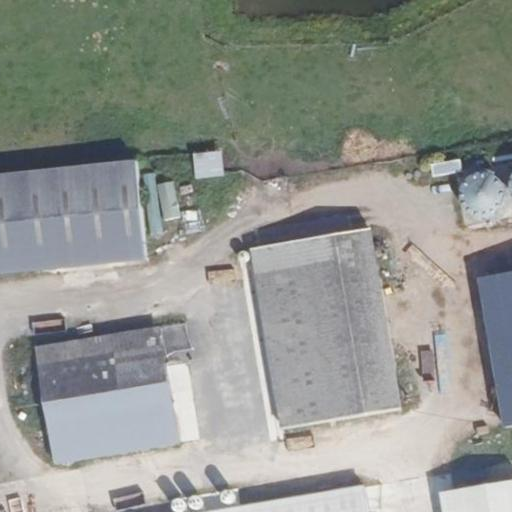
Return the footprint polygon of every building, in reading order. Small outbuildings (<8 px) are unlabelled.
[(224,152),(195,156),(198,182),(227,179),(224,152)] [(463,161),(431,167),(433,180),(465,174),(463,161)] [(138,178),(138,169),(0,180),(0,275),(146,264),(144,239),(138,178)] [(138,178),(144,239),(157,238),(151,177),(138,178)] [(491,185),(480,183),(469,186),(461,193),(457,204),(459,215),(465,224),(475,229),(486,229),(496,223),(502,214),(503,203),(499,193),(491,185)] [(178,186),(162,189),(168,225),(184,222),(178,186)] [(260,252),(261,262),(380,250),(378,236),(260,252)] [(402,416),(380,250),(261,262),(285,433),(402,416)] [(511,431),(511,286),(490,290),(511,432),(511,431)] [(177,448),(160,333),(37,352),(54,466),(177,448)] [(511,511),(511,479),(443,490),(446,511),(511,511)] [(370,511),(365,486),(198,511),(370,511)]
